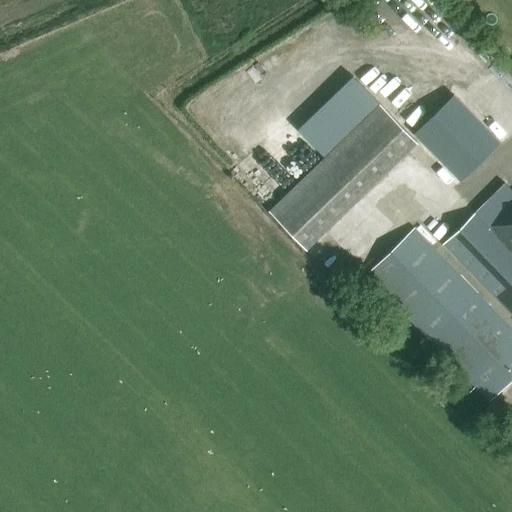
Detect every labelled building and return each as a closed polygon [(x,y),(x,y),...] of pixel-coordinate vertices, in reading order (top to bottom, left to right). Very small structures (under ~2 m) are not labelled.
[(453,94),(414,132),(459,180),(499,142),(453,94)] [(379,104),(268,210),(306,249),(417,143),(379,104)] [(272,176),(273,176),(253,191),(264,205),(293,183),(282,168),(272,176)] [(511,206),(490,227),(476,212),(443,244),(511,314),(511,206)] [(489,401),(511,379),(511,328),(414,227),(366,274),(489,401)] [(493,402),(485,411),(493,419),(502,410),(493,402)]
